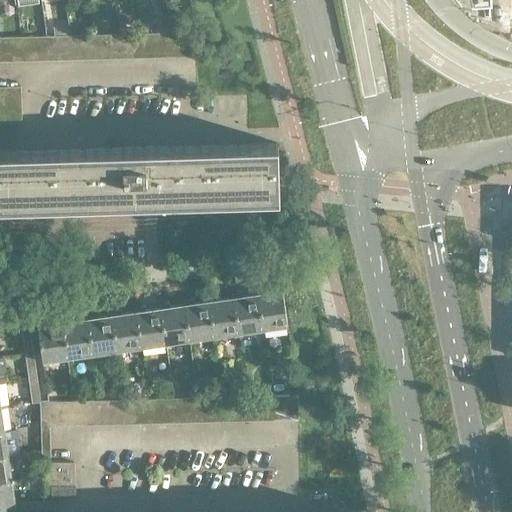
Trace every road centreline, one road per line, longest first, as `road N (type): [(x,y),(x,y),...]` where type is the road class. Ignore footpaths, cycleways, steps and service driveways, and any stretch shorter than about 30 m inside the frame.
road 1 (secondary): [(484,511),(472,418),(413,168)]
road 2 (secondary): [(350,170),(423,511)]
road 3 (residential): [(88,506),(87,441),(288,437),(291,503)]
road 4 (residential): [(0,132),(237,124)]
road 5 (residential): [(291,503),(88,506)]
road 6 (secondary): [(307,0),(350,170)]
road 7 (residential): [(0,228),(140,223)]
